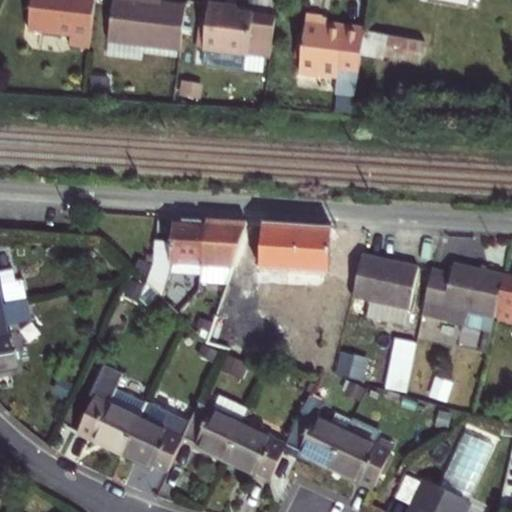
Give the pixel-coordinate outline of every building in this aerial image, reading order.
[(32,0),(30,22),(71,27),(70,38),(90,41),(96,0),(32,0)] [(113,0),(108,36),(182,45),(188,0),(113,0)] [(224,0),(210,0),(207,19),(203,47),(203,50),(222,52),(220,65),(246,70),(248,55),(255,9),(255,8),(224,4),(224,0)] [(255,9),(248,55),(270,58),(272,59),(279,13),(255,9)] [(366,26),(348,23),(325,19),(326,14),(310,11),(307,30),(303,55),(301,69),(338,75),(335,91),(353,95),(363,42),(366,26)] [(197,46),(203,47),(207,19),(202,18),(197,46)] [(427,32),(367,20),(366,26),(363,42),(423,53),(427,32)] [(307,30),(301,29),(296,54),(303,55),(307,30)] [(144,257),(140,274),(162,295),(170,259),(193,261),(192,285),(175,307),(180,313),(202,287),(203,280),(207,215),(173,213),(172,237),(157,236),(155,261),(144,257)] [(249,217),(207,215),(203,280),(230,281),(235,264),(249,217)] [(336,223),(265,219),(262,266),(288,269),(287,282),(331,285),(336,223)] [(421,258),(366,247),(357,288),(412,300),(421,258)] [(0,304),(9,302),(0,255),(0,304)] [(437,266),(427,312),(447,317),(446,322),(494,332),(498,312),(507,269),(459,259),(456,270),(437,266)] [(511,269),(507,269),(498,312),(511,314),(511,269)] [(0,304),(0,371),(23,367),(20,350),(17,350),(12,325),(36,321),(31,298),(9,302),(0,304)] [(220,314),(211,342),(225,346),(256,354),(263,326),(220,314)] [(392,387),(413,390),(419,338),(398,336),(392,387)] [(82,427),(96,434),(94,437),(124,452),(143,412),(99,392),(82,427)] [(202,397),(187,433),(201,440),(199,443),(229,457),(247,419),(253,406),(224,392),(218,404),(202,397)] [(306,406),(291,440),(302,445),(300,450),(331,465),(350,427),(306,406)] [(143,412),(124,452),(155,468),(158,464),(171,470),(187,433),(143,412)] [(247,419),(229,457),(262,472),(264,469),(275,474),(291,440),(247,419)] [(350,427),(331,465),(363,480),(364,476),(380,483),(397,449),(350,427)] [(0,505),(9,484),(0,480),(0,505)] [(424,480),(409,511),(463,511),(469,501),(424,480)]
